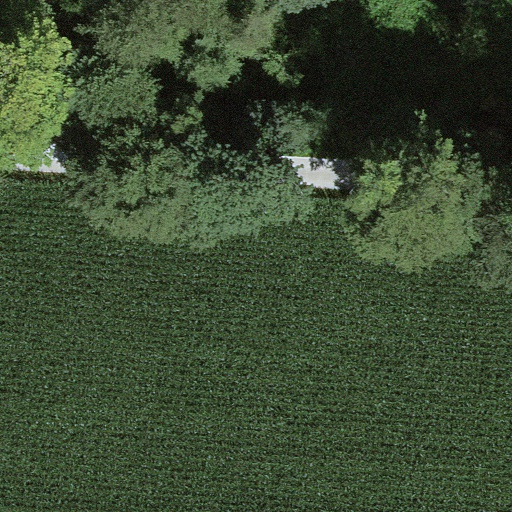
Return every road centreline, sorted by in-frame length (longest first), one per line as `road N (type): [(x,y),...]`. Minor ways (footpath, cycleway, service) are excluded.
road 1 (unclassified): [(511,174),(0,147)]
road 2 (track): [(0,144),(37,0)]
